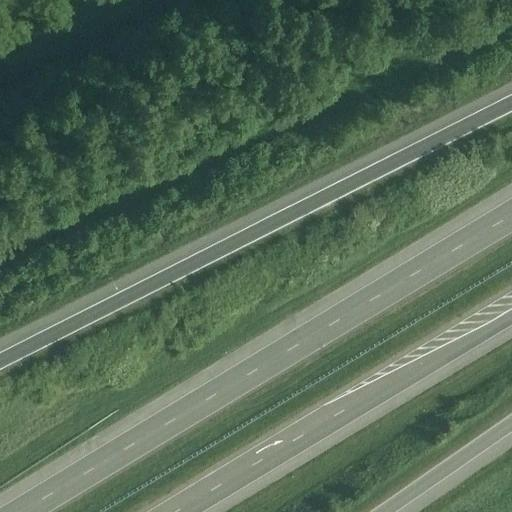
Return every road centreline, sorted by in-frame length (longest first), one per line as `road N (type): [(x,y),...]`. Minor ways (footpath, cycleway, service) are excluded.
road 1 (trunk): [(511,215),(21,511)]
road 2 (trunk): [(511,102),(0,358)]
road 3 (trunk): [(180,511),(511,311)]
road 4 (trunk): [(384,511),(511,423)]
